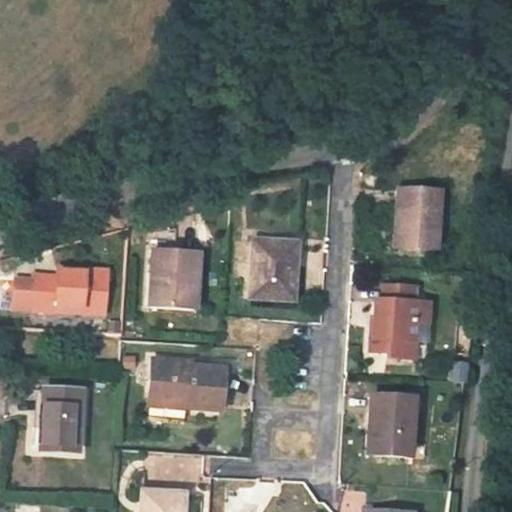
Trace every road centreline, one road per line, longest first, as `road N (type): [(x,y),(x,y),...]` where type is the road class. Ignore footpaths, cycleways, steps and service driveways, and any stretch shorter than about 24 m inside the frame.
road 1 (residential): [(511,145),(469,511)]
road 2 (residential): [(338,149),(108,202),(0,236)]
road 3 (residential): [(338,149),(340,344),(317,419)]
road 4 (residential): [(480,0),(469,39),(427,112),(396,137),(338,149)]
road 5 (residential): [(317,419),(267,420),(264,461),(325,470)]
